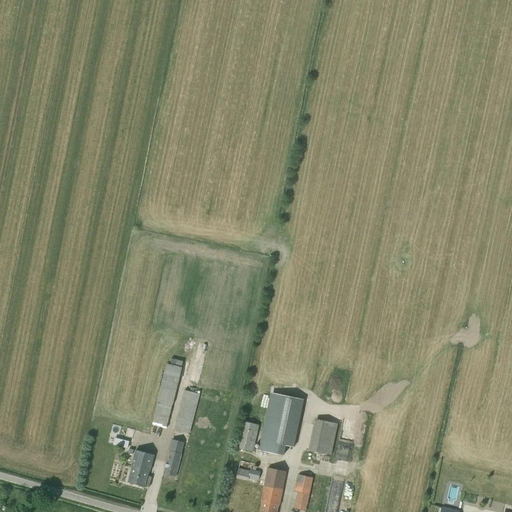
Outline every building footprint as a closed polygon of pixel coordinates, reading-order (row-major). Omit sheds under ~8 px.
[(166,428),(182,367),(167,363),(151,424),(166,428)] [(294,447),(304,399),(270,392),(258,450),(283,455),(285,445),(294,447)] [(201,394),(185,463),(212,469),(227,401),(201,394)] [(337,423),(315,419),(308,450),(331,455),(337,423)] [(252,451),(258,425),(243,422),(237,448),(252,451)] [(150,471),(154,455),(135,450),(131,467),(132,467),(128,482),(145,487),(145,486),(149,487),(152,477),(147,476),(149,471),(150,471)] [(258,480),(260,472),(250,470),(251,464),(240,461),(236,477),(248,480),(248,477),(258,480)] [(279,505),(286,472),(268,468),(259,511),(276,511),(278,505),(279,505)] [(306,510),(312,479),(298,476),(292,507),(306,510)]
